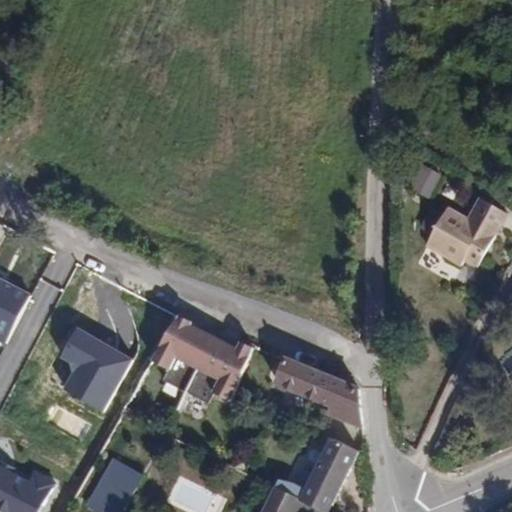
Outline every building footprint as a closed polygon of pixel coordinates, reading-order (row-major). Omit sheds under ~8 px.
[(408,190),(431,198),(440,172),(416,165),(408,190)] [(432,238),(464,259),(470,252),(483,262),(511,214),(511,206),(489,193),(476,213),(455,202),(432,238)] [(0,280),(0,334),(10,338),(30,293),(0,280)] [(203,326),(189,319),(160,370),(177,377),(172,389),(190,397),(182,418),(190,422),(199,401),(215,408),(220,395),(238,403),(255,348),(242,342),(230,371),(193,351),(203,326)] [(242,342),(203,326),(193,351),(230,371),(242,342)] [(335,408),(332,415),(363,428),(360,390),(288,360),(278,384),(335,408)] [(166,436),(122,414),(99,455),(142,477),(166,436)] [(280,481),(276,489),(322,511),(329,511),(359,452),(334,440),(316,475),(304,469),(295,485),(291,484),(280,481)] [(122,511),(142,477),(99,455),(65,511),(122,511)] [(0,511),(40,511),(54,482),(32,472),(30,478),(0,465),(0,511)] [(322,511),(276,489),(264,511),(322,511)]
